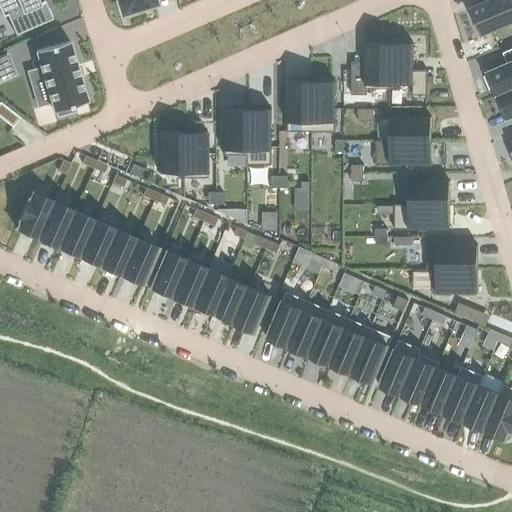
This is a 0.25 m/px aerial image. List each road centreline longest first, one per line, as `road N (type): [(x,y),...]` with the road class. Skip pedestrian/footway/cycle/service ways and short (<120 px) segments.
road 1 (residential): [(511,481),(0,262)]
road 2 (residential): [(127,111),(381,0)]
road 3 (residential): [(434,0),(511,247)]
road 4 (residential): [(0,168),(127,111)]
road 5 (residential): [(226,0),(108,52)]
